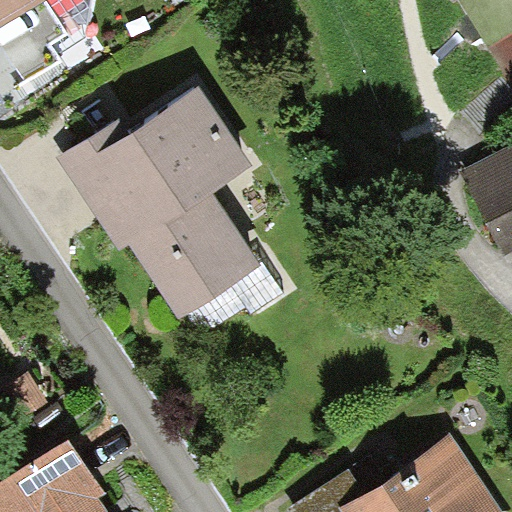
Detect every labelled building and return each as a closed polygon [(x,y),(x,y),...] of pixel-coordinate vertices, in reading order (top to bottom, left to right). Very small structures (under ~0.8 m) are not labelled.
[(0,0),(0,19),(30,0),(0,0)] [(110,114),(46,154),(109,251),(125,240),(169,309),(241,263),(196,192),(239,164),(187,83),(118,127),(110,114)] [(511,157),(501,137),(445,166),(495,261),(511,251),(511,157)] [(340,462),(276,504),(281,511),(499,511),(445,430),(357,487),(340,462)] [(71,444),(0,487),(0,511),(104,511),(97,500),(104,496),(71,444)]
